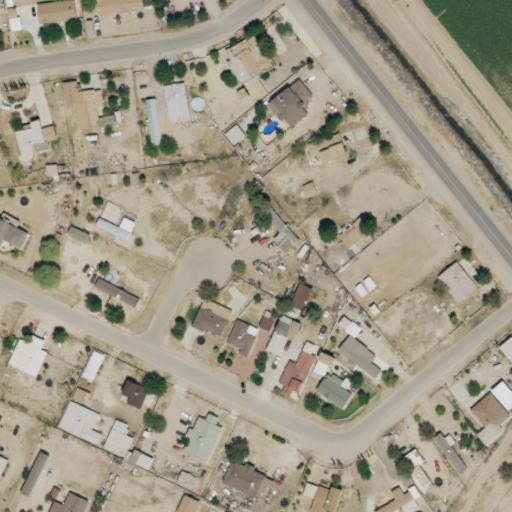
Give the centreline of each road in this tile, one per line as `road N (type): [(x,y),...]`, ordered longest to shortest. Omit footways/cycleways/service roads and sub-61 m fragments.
road 1 (residential): [(0,283),(332,442),(361,433),(511,309)]
road 2 (tertiary): [(307,0),(511,255)]
road 3 (residential): [(0,72),(193,42),(266,0)]
